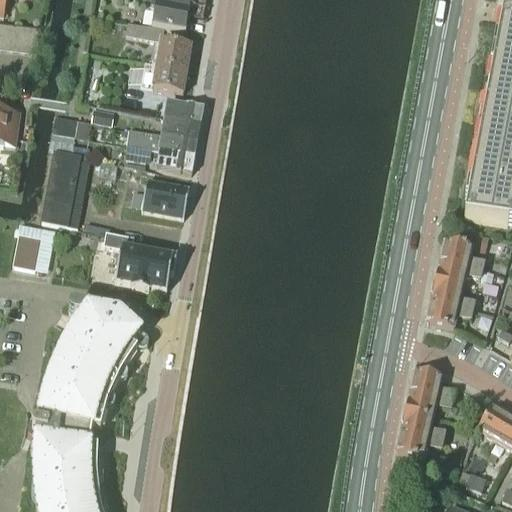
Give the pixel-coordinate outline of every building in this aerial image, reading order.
[(188,10),(190,0),(151,0),(151,4),(188,10)] [(511,0),(496,0),(492,21),(500,22),(463,223),(508,231),(511,207),(511,0)] [(184,38),(188,10),(151,4),(149,17),(154,17),(151,32),(184,38)] [(12,57),(15,32),(3,30),(0,55),(12,57)] [(126,30),(124,42),(160,49),(160,48),(166,49),(168,37),(163,36),(126,30)] [(24,58),(28,34),(15,32),(12,57),(24,58)] [(28,34),(24,58),(36,60),(40,35),(28,34)] [(160,48),(160,49),(156,72),(185,77),(190,53),(160,48)] [(181,101),(185,77),(156,72),(151,96),(181,101)] [(168,107),(165,123),(201,130),(204,113),(168,107)] [(18,130),(20,118),(8,117),(6,128),(18,130)] [(74,143),(77,126),(54,122),(51,139),(72,142),(74,143)] [(165,123),(163,138),(162,140),(198,146),(201,130),(165,123)] [(18,130),(6,128),(4,140),(16,142),(18,130)] [(128,136),(126,150),(151,155),(151,154),(159,156),(196,163),(198,146),(162,140),(162,141),(128,136)] [(3,152),(15,153),(16,142),(4,140),(3,152)] [(149,168),(151,155),(126,150),(125,164),(149,168)] [(193,179),(196,163),(159,156),(156,173),(193,179)] [(42,228),(69,233),(78,234),(90,169),(79,167),(80,163),(69,161),(55,159),(42,228)] [(148,185),(141,217),(182,225),(188,193),(148,185)] [(475,239),(473,250),(485,252),(487,242),(475,239)] [(121,256),(115,288),(132,291),(132,293),(149,297),(150,294),(167,297),(170,279),(174,280),(177,263),(132,255),(134,244),(106,240),(104,253),(121,256)] [(17,243),(12,273),(33,277),(33,275),(38,247),(17,243)] [(438,266),(480,275),(482,268),(468,264),(471,252),(443,245),(438,266)] [(438,266),(434,286),(462,292),(464,281),(478,284),(480,275),(438,266)] [(480,275),(478,284),(490,287),(492,278),(489,277),(480,275)] [(459,305),(462,292),(434,286),(429,307),(471,316),(473,308),(459,305)] [(429,307),(424,328),(452,334),(455,321),(469,324),(471,316),(429,307)] [(50,379),(43,401),(38,421),(36,429),(35,429),(34,430),(32,430),(31,432),(31,433),(31,434),(31,435),(31,436),(32,437),(33,438),(35,438),(34,447),(32,467),(33,491),(35,511),(99,511),(98,508),(96,486),(95,475),(96,452),(99,435),(105,413),(108,403),(118,382),(123,373),(136,355),(144,345),(117,321),(94,317),(88,312),(74,310),(71,310),(69,312),(67,315),(68,318),(69,321),(72,322),(81,323),(76,331),(70,339),(59,360),(50,379)] [(500,334),(496,341),(507,348),(511,341),(500,334)] [(407,397),(450,405),(451,398),(438,395),(440,382),(412,376),(407,397)] [(448,413),(450,405),(407,397),(403,417),(431,423),(434,410),(448,413)] [(494,446),(509,422),(491,410),(476,435),(494,446)] [(428,435),(431,423),(403,417),(398,438),(441,446),(443,438),(428,435)] [(511,456),(511,423),(509,422),(494,446),(511,456)] [(440,454),(441,446),(398,438),(394,458),(422,465),(425,451),(440,454)] [(480,498),(485,485),(470,479),(464,492),(480,498)] [(501,506),(511,510),(511,496),(507,494),(501,506)]
